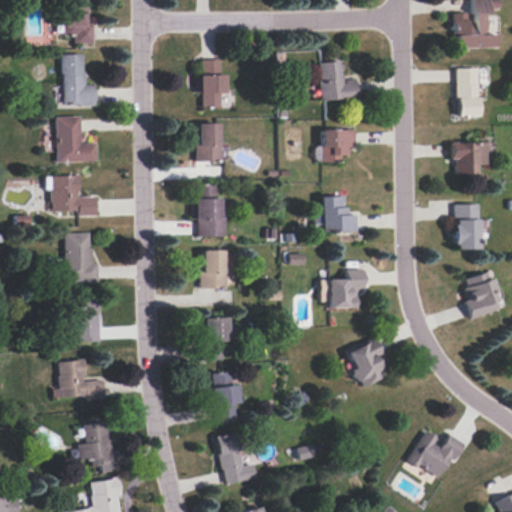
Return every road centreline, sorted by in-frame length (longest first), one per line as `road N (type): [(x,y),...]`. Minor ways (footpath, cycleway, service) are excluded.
road 1 (residential): [(141,0),(151,386),(175,511)]
road 2 (residential): [(398,0),(411,301),(437,361),(511,424)]
road 3 (residential): [(141,20),(398,15)]
